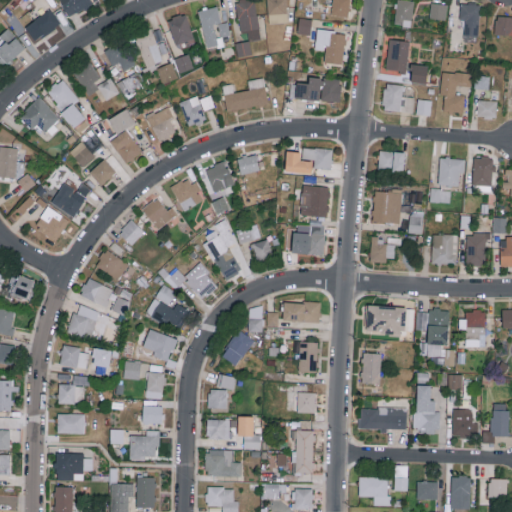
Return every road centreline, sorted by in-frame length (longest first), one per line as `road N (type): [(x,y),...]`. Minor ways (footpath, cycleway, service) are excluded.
road 1 (residential): [(34,511),(42,353),(59,294),(92,237),(137,191),(206,151),(264,136),(361,135)]
road 2 (residential): [(336,511),(346,286),(376,0)]
road 3 (residential): [(68,278),(0,232),(8,102),(106,29),(176,0)]
road 4 (residential): [(188,511),(192,384),(209,336),(240,305),(274,289),(346,286)]
road 5 (residential): [(338,457),(511,463)]
road 6 (residential): [(346,286),(511,292)]
road 7 (residential): [(361,135),(511,139)]
